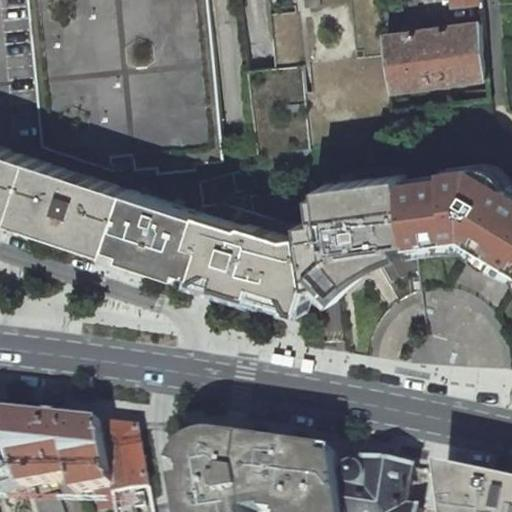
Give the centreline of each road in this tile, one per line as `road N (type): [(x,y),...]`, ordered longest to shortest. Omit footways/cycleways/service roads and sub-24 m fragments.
road 1 (primary): [(511,439),(164,370)]
road 2 (primary): [(164,370),(0,348)]
road 3 (unclassified): [(164,370),(157,411),(175,511)]
